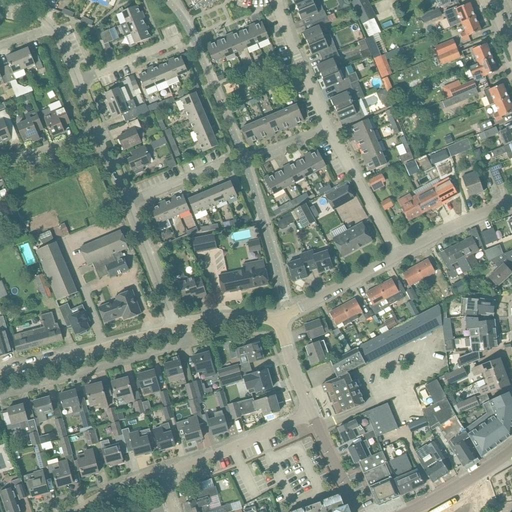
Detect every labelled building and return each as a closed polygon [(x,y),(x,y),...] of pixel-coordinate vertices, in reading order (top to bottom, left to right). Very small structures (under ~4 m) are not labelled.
[(191,0),(195,6),(194,7),(196,11),(202,7),(203,9),(217,0),(191,0)] [(296,7),(298,9),(314,2),(319,0),(292,0),(296,7)] [(346,0),(341,0),(339,1),(342,9),(349,6),(346,0)] [(364,0),(351,0),(362,24),(373,19),(364,0)] [(438,0),(440,5),(438,6),(439,9),(451,4),(449,0),(438,0)] [(312,16),(314,22),(327,16),(324,11),(318,13),(314,2),(298,9),(299,12),(298,12),(301,21),(312,16)] [(462,23),(475,17),(469,4),(457,9),(456,7),(444,12),(445,14),(450,27),(462,23)] [(122,12),(127,23),(141,17),(137,6),(122,12)] [(394,9),(387,10),(390,23),(397,21),(394,9)] [(431,21),(442,16),(439,9),(428,13),(431,21)] [(307,41),(308,44),(324,37),(319,26),(335,20),(332,14),(327,17),(327,16),(314,22),(316,27),(302,33),(306,41),(307,41)] [(127,23),(131,33),(146,27),(141,17),(127,23)] [(480,31),(475,17),(462,23),(466,32),(460,35),(463,40),(469,38),(468,36),(480,31)] [(258,43),(269,39),(262,23),(256,26),(255,24),(250,26),(258,43)] [(246,30),(240,32),(247,48),(258,43),(250,26),(245,28),(246,30)] [(146,27),(131,33),(136,44),(150,38),(146,27)] [(100,34),(104,44),(108,42),(113,40),(109,30),(104,32),(100,34)] [(247,48),(240,32),(234,35),(233,33),(228,35),(236,53),(247,48)] [(224,39),(218,42),(224,57),(236,53),(228,35),(223,37),(224,39)] [(322,51),(324,56),(337,51),(330,35),(324,37),(308,44),(309,46),(308,47),(312,55),(322,51)] [(368,48),(365,40),(358,42),(362,51),(368,48)] [(438,56),(456,49),(453,40),(435,48),(438,56)] [(224,57),(218,42),(212,44),(211,43),(206,45),(213,62),(224,57)] [(480,44),(462,52),(468,67),(479,63),(491,58),(486,44),(481,46),(480,44)] [(28,48),(17,52),(24,69),(35,65),(37,71),(43,68),(38,56),(33,58),(28,48)] [(398,49),(384,55),(387,60),(404,53),(401,48),(398,49)] [(456,49),(438,56),(442,65),(460,57),(456,49)] [(321,74),(322,77),(338,70),(333,59),(339,57),(337,51),(324,56),(327,62),(316,66),(320,75),(321,74)] [(17,99),(27,95),(24,87),(18,85),(16,80),(13,74),(24,69),(17,52),(6,57),(11,67),(5,70),(10,82),(17,99)] [(384,55),(375,59),(382,78),(392,74),(387,60),(384,55)] [(181,57),(171,62),(177,77),(188,72),(181,57)] [(491,58),(479,63),(467,68),(472,78),(477,76),(479,81),(485,78),(485,77),(497,72),(491,58)] [(160,66),(166,81),(177,77),(171,62),(160,66)] [(160,66),(150,71),(156,85),(166,81),(160,66)] [(336,84),(338,89),(357,81),(359,81),(355,72),(349,75),(345,67),(338,70),(322,77),(323,80),(322,80),(326,88),(336,84)] [(0,79),(2,79),(4,84),(10,82),(5,70),(0,71),(0,79)] [(156,85),(150,71),(139,75),(145,90),(156,85)] [(136,81),(130,83),(134,91),(139,89),(136,81)] [(336,110),(358,101),(364,98),(357,81),(338,89),(341,95),(331,99),(334,108),(335,107),(336,110)] [(473,81),(451,90),(454,97),(460,95),(476,88),(473,81)] [(489,106),(495,103),(508,98),(502,84),(490,89),(489,88),(483,90),(489,106)] [(395,96),(391,85),(385,88),(389,99),(395,96)] [(119,88),(105,94),(109,102),(106,103),(108,107),(112,118),(122,114),(126,122),(140,116),(149,112),(147,106),(146,104),(137,108),(133,100),(130,101),(125,87),(119,89),(119,88)] [(195,93),(181,99),(185,110),(200,104),(195,93)] [(460,95),(454,97),(442,102),(445,109),(462,102),(460,95)] [(173,97),(163,102),(164,106),(175,101),(173,97)] [(389,97),(388,97),(382,100),(385,109),(392,106),(389,97)] [(494,116),(496,121),(502,119),(501,117),(511,112),(511,108),(508,98),(495,103),(499,113),(494,116)] [(365,117),(358,101),(336,110),(337,113),(336,113),(342,127),(353,123),(362,119),(365,117)] [(185,110),(190,120),(204,114),(200,104),(185,110)] [(297,123),(304,121),(297,105),(286,110),(293,127),(298,125),(297,123)] [(49,109),(42,112),(45,118),(48,127),(52,137),(65,132),(62,126),(70,123),(64,107),(55,111),(51,112),(49,109)] [(19,139),(6,110),(0,112),(0,118),(1,120),(0,120),(0,143),(2,143),(2,141),(10,138),(12,142),(19,139)] [(286,110),(275,114),(281,130),(288,127),(288,129),(293,127),(286,110)] [(17,125),(20,132),(24,141),(35,137),(36,140),(39,139),(37,132),(43,129),(39,120),(35,111),(25,115),(27,121),(17,125)] [(209,125),(204,114),(190,120),(194,131),(209,125)] [(264,119),(271,137),(276,135),(275,133),(281,130),(275,114),(264,119)] [(127,133),(118,137),(124,150),(132,146),(131,144),(140,140),(136,131),(142,129),(138,119),(128,123),(130,129),(126,131),(127,133)] [(264,119),(253,124),(259,139),(266,137),(266,139),(271,137),(264,119)] [(353,134),(355,138),(372,131),(367,120),(361,122),(352,126),(355,133),(353,134)] [(489,120),(478,125),(481,131),(492,127),(489,120)] [(253,142),(259,139),(253,124),(241,129),(249,146),(254,144),(253,142)] [(194,131),(199,141),(213,135),(209,125),(194,131)] [(506,146),(511,142),(511,126),(500,132),(506,146)] [(490,129),(473,137),(475,143),(493,136),(490,129)] [(377,142),(372,131),(355,138),(357,143),(358,142),(361,148),(377,142)] [(218,146),(213,135),(199,141),(203,152),(218,146)] [(449,136),(444,138),(447,145),(453,143),(450,135),(449,136)] [(164,137),(151,143),(154,148),(167,143),(166,142),(164,137)] [(467,139),(447,147),(451,157),(458,154),(458,153),(470,148),(467,139)] [(362,156),(364,160),(382,153),(377,142),(361,148),(364,155),(362,156)] [(511,142),(506,146),(492,151),(494,158),(506,153),(509,160),(511,159),(511,158),(511,142)] [(407,143),(403,145),(406,153),(399,157),(402,163),(413,158),(407,143)] [(142,168),(150,164),(145,153),(147,152),(145,146),(131,152),(134,157),(128,160),(133,171),(134,171),(135,173),(137,174),(143,172),(143,169),(142,168)] [(446,150),(436,154),(439,162),(449,158),(446,150)] [(311,153),(306,155),(315,172),(326,166),(318,151),(312,154),(311,153)] [(386,164),(382,153),(364,160),(366,165),(368,164),(371,171),(380,167),(386,164)] [(303,159),(297,163),(305,178),(315,172),(306,155),(302,158),(303,159)] [(418,159),(415,160),(419,168),(422,166),(430,162),(426,155),(418,159)] [(415,160),(404,165),(408,172),(418,168),(415,160)] [(305,178),(297,163),(290,166),(290,164),(285,167),(294,183),(305,178)] [(497,186),(503,184),(503,182),(498,171),(503,169),(501,163),(490,168),(497,186)] [(281,171),(276,174),(284,189),(294,183),(285,167),(281,169),(281,171)] [(475,172),(462,177),(467,190),(466,190),(466,191),(467,190),(469,197),(482,192),(479,182),(475,172)] [(273,195),(284,189),(276,174),(269,177),(268,176),(264,178),(273,195)] [(382,174),(368,181),(372,189),(386,182),(382,174)] [(348,181),(324,193),(333,210),(354,198),(347,187),(350,185),(348,181)] [(220,186),(226,201),(237,196),(231,182),(220,186)] [(448,200),(439,184),(416,196),(419,202),(417,203),(422,213),(448,200)] [(226,201),(220,186),(210,191),(216,206),(226,201)] [(210,191),(199,195),(205,210),(216,206),(210,191)] [(205,210),(199,195),(188,200),(195,215),(205,210)] [(408,221),(422,213),(417,203),(419,202),(416,196),(412,198),(410,195),(401,199),(404,205),(401,207),(408,221)] [(183,196),(173,200),(179,215),(189,210),(183,196)] [(389,199),(381,203),(384,210),(393,206),(389,199)] [(162,205),(168,219),(179,215),(173,200),(162,205)] [(295,210),(304,227),(315,221),(305,204),(295,210)] [(158,224),(160,228),(161,231),(171,227),(168,219),(162,205),(151,209),(157,224),(158,224)] [(289,225),(294,223),(295,223),(292,216),(279,221),(278,224),(280,228),(284,229),(288,228),(289,225)] [(362,223),(334,239),(343,256),(371,241),(362,223)] [(491,243),(498,240),(493,228),(487,230),(491,243)] [(481,233),(486,245),(491,243),(487,230),(481,233)] [(34,238),(38,248),(49,243),(49,242),(56,239),(52,231),(34,238)] [(128,248),(121,231),(80,248),(87,265),(92,263),(99,279),(109,274),(110,278),(129,270),(121,250),(128,248)] [(192,239),(195,253),(217,249),(214,235),(192,239)] [(472,237),(458,244),(465,258),(468,264),(476,261),(473,254),(479,251),(477,248),(472,237)] [(171,240),(162,244),(164,250),(179,243),(177,239),(171,242),(171,240)] [(247,242),(249,252),(261,250),(259,240),(247,242)] [(58,301),(77,292),(56,242),(36,251),(58,301)] [(458,244),(444,251),(451,265),(457,262),(460,269),(463,274),(471,270),(468,264),(465,258),(458,244)] [(509,261),(511,264),(511,250),(503,254),(510,261),(509,261)] [(312,251),(306,253),(312,270),(317,269),(319,274),(333,269),(327,251),(314,256),(312,251)] [(306,272),(312,270),(306,253),(300,255),(301,260),(287,264),(293,282),(308,277),(306,272)] [(491,260),(498,268),(489,278),(497,287),(511,274),(511,264),(509,261),(510,261),(503,254),(491,260)] [(428,260),(415,267),(422,279),(435,272),(428,260)] [(268,285),(265,268),(265,269),(263,261),(254,262),(256,268),(219,276),(222,292),(221,292),(221,293),(230,291),(230,293),(268,285)] [(409,286),(422,279),(415,267),(402,274),(409,286)] [(453,267),(448,270),(452,279),(458,276),(453,267)] [(199,298),(207,296),(201,278),(194,280),(194,278),(188,280),(187,278),(186,277),(184,278),(183,274),(179,272),(175,273),(172,277),(174,281),(178,283),(183,301),(199,296),(199,298)] [(52,297),(43,274),(35,277),(44,299),(52,297)] [(392,279),(379,286),(386,299),(388,303),(396,299),(397,302),(404,298),(401,291),(399,292),(398,290),(395,285),(392,279)] [(468,289),(464,280),(452,286),(457,295),(468,289)] [(386,299),(379,286),(366,293),(373,306),(386,299)] [(412,289),(406,292),(411,301),(412,301),(417,298),(412,289)] [(117,300),(98,307),(104,323),(123,316),(124,321),(141,314),(132,290),(115,297),(117,300)] [(355,299),(342,306),(351,322),(359,318),(357,314),(362,312),(355,299)] [(462,307),(461,317),(462,317),(466,318),(466,316),(477,317),(477,314),(485,315),(486,313),(493,313),(495,301),(494,301),(478,300),(468,299),(467,307),(462,307)] [(411,301),(405,304),(409,311),(415,308),(412,301),(411,301)] [(89,320),(85,310),(73,315),(71,310),(68,304),(58,308),(67,327),(72,325),(76,335),(79,334),(80,335),(87,332),(86,331),(90,329),(87,323),(90,322),(89,320)] [(442,326),(441,319),(441,309),(439,305),(392,329),(402,347),(442,326)] [(351,322),(342,306),(329,313),(336,326),(342,323),(344,326),(351,322)] [(62,340),(58,323),(56,324),(52,312),(40,315),(44,327),(21,334),(22,339),(14,341),(17,352),(62,340)] [(385,320),(387,326),(381,328),(382,332),(398,326),(395,317),(385,320)] [(3,318),(0,318),(0,356),(13,353),(3,318)] [(305,325),(310,339),(324,334),(319,320),(305,325)] [(468,321),(469,329),(478,328),(479,336),(496,334),(494,320),(484,321),(478,322),(478,320),(476,320),(468,321)] [(340,378),(321,385),(325,393),(328,392),(337,415),(364,404),(355,380),(351,382),(348,374),(347,373),(364,363),(366,366),(402,347),(392,329),(331,361),(340,378)] [(454,366),(453,370),(454,372),(463,368),(463,366),(480,359),(479,352),(490,351),(489,348),(497,347),(496,334),(479,336),(472,337),(470,337),(470,344),(471,352),(458,358),(457,361),(458,365),(454,366)] [(343,336),(337,339),(345,353),(351,350),(343,336)] [(444,340),(445,351),(452,350),(451,339),(444,340)] [(253,345),(236,350),(239,357),(239,358),(241,365),(249,362),(249,363),(254,361),(264,359),(261,349),(263,348),(261,340),(253,343),(253,345)] [(323,341),(307,347),(311,356),(309,356),(311,364),(325,359),(324,359),(329,357),(323,341)] [(215,376),(211,362),(208,352),(193,356),(198,373),(206,371),(207,378),(215,376)] [(164,364),(166,374),(169,383),(185,378),(179,357),(171,359),(172,362),(164,364)] [(500,359),(490,363),(473,369),(475,375),(484,372),(486,378),(504,372),(500,359)] [(238,365),(219,371),(221,378),(240,372),(238,365)] [(463,368),(454,372),(445,376),(449,384),(467,375),(463,368)] [(146,370),(138,372),(140,380),(140,382),(142,387),(142,389),(143,389),(144,395),(152,393),(160,391),(157,380),(154,371),(153,371),(152,369),(146,370)] [(267,370),(258,373),(245,377),(250,394),(272,387),(267,370)] [(243,380),(240,372),(221,378),(223,386),(243,380)] [(504,372),(486,378),(489,386),(480,389),(482,395),(509,385),(504,372)] [(112,382),(115,392),(116,397),(123,395),(125,402),(134,400),(128,378),(112,382)] [(438,422),(439,424),(455,415),(437,380),(425,386),(434,405),(424,410),(431,427),(438,422)] [(201,381),(193,383),(198,398),(203,397),(205,396),(208,395),(204,384),(202,385),(201,381)] [(108,407),(104,393),(101,383),(86,387),(91,406),(100,404),(102,409),(108,407)] [(190,400),(197,399),(198,398),(193,383),(186,385),(190,400)] [(84,398),(78,400),(75,390),(60,394),(62,402),(61,403),(61,404),(63,404),(64,409),(72,407),(74,413),(80,412),(84,429),(92,427),(84,398)] [(224,391),(217,393),(221,408),(228,406),(224,391)] [(511,436),(511,435),(511,391),(482,404),(488,414),(465,429),(481,457),(481,458),(511,436)] [(167,392),(160,393),(164,406),(170,405),(167,392)] [(237,404),(229,406),(230,409),(233,419),(241,416),(257,412),(257,410),(262,408),(264,416),(271,414),(279,411),(275,396),(265,399),(254,402),(253,399),(237,404)] [(49,397),(34,402),(36,411),(38,418),(40,422),(46,420),(47,420),(48,420),(49,420),(50,420),(50,419),(51,419),(52,418),(52,417),(53,417),(53,416),(53,415),(54,415),(54,414),(54,413),(53,412),(54,412),(52,404),(51,402),(49,397)] [(460,413),(478,405),(475,397),(456,404),(460,413)] [(204,423),(200,411),(197,399),(190,400),(190,401),(195,418),(189,420),(191,426),(183,428),(187,443),(202,438),(199,425),(204,423)] [(140,401),(134,403),(137,414),(143,413),(140,401)] [(8,411),(1,413),(5,426),(19,422),(23,434),(29,432),(31,432),(28,421),(23,405),(21,405),(17,406),(8,409),(8,411)] [(386,405),(367,413),(372,423),(372,425),(374,430),(376,436),(376,437),(377,438),(396,430),(396,429),(386,405)] [(171,406),(163,408),(166,420),(174,418),(171,406)] [(118,420),(115,408),(107,410),(110,422),(118,420)] [(209,421),(208,421),(208,422),(209,426),(212,435),(228,431),(227,428),(222,410),(214,412),(215,416),(208,418),(209,421)] [(466,432),(455,415),(439,424),(447,435),(444,437),(463,467),(478,458),(466,440),(469,437),(466,432)] [(425,418),(417,421),(421,429),(429,426),(425,418)] [(66,434),(62,419),(55,421),(59,436),(66,434)] [(130,432),(126,419),(120,421),(123,434),(130,432)] [(347,424),(338,428),(345,443),(364,435),(365,434),(363,429),(359,425),(358,426),(355,421),(348,424),(347,424)] [(122,435),(119,422),(111,424),(114,437),(115,436),(122,435)] [(369,432),(374,430),(372,425),(372,423),(366,428),(368,433),(369,432)] [(154,431),(157,441),(160,451),(175,446),(171,433),(168,425),(161,427),(161,429),(154,431)] [(374,430),(369,432),(368,433),(367,433),(364,435),(366,440),(376,436),(374,430)] [(32,447),(35,446),(41,444),(37,431),(29,434),(32,447)] [(96,444),(93,431),(85,433),(89,446),(96,444)] [(151,452),(149,442),(147,437),(140,439),(138,432),(130,434),(135,456),(151,452)] [(109,440),(101,442),(102,448),(104,454),(107,464),(109,463),(110,467),(114,465),(123,463),(121,455),(119,450),(119,447),(125,445),(123,435),(122,435),(115,436),(117,445),(111,447),(109,440)] [(67,438),(60,439),(65,456),(72,454),(67,438)] [(357,444),(348,448),(355,464),(358,462),(358,463),(372,457),(371,456),(368,449),(370,448),(366,440),(360,443),(357,444)] [(430,452),(418,460),(421,466),(424,471),(427,475),(432,483),(449,473),(441,461),(446,458),(444,454),(439,446),(435,440),(427,446),(430,452)] [(41,445),(34,447),(36,455),(37,455),(41,468),(47,467),(44,453),(43,451),(41,445)] [(84,454),(77,456),(79,464),(81,471),(82,477),(98,473),(96,463),(92,450),(84,453),(84,454)] [(361,469),(368,484),(377,506),(399,496),(390,474),(385,464),(387,464),(388,464),(382,451),(371,456),(372,457),(358,463),(361,469)] [(395,480),(401,495),(423,485),(417,471),(413,473),(405,455),(392,461),(399,478),(395,480)] [(50,474),(53,473),(57,487),(73,483),(67,461),(48,466),(50,474)] [(256,475),(260,473),(261,473),(255,462),(255,463),(251,465),(256,475)] [(29,482),(33,498),(49,493),(42,471),(23,476),(25,483),(29,482)] [(12,488),(0,492),(6,511),(20,511),(16,497),(19,497),(20,500),(27,497),(21,479),(10,482),(12,488)] [(230,511),(232,511),(230,505),(210,511),(209,505),(210,505),(208,498),(218,495),(216,487),(199,492),(201,500),(195,501),(184,504),(186,511),(230,511)] [(349,511),(348,506),(344,507),(340,495),(293,511),(349,511)]
